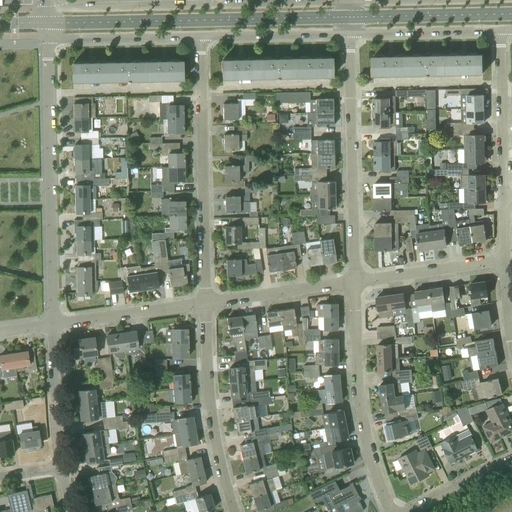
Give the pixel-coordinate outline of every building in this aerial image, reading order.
[(446,55),(410,56),(410,75),(427,75),(427,76),(430,76),(430,75),(447,74),(446,55)] [(447,74),(465,74),(483,73),(483,55),(446,55),(447,74)] [(410,56),(391,57),(373,57),(373,76),(410,75),(410,56)] [(332,77),(332,64),(332,58),(295,59),(296,77),(332,77)] [(222,60),(223,73),(223,79),(259,78),(259,59),(222,60)] [(259,59),(259,78),(277,78),(277,79),(279,79),(279,78),(296,77),(295,59),(259,59)] [(183,80),(183,67),(182,61),(146,62),(146,81),(183,80)] [(130,81),(146,81),(146,62),(109,63),(110,81),(127,81),(127,82),(130,82),(130,81)] [(73,82),(110,81),(109,63),(73,63),(73,82)] [(461,109),(468,109),(484,109),(484,95),(475,95),(475,89),(446,89),(446,96),(461,95),(461,109)] [(333,99),(316,99),(310,99),(310,92),(276,93),(276,103),(310,103),(310,113),(333,112),(333,99)] [(374,99),(374,112),(395,112),(395,99),(390,100),(390,96),(379,96),(379,99),(374,99)] [(92,104),(92,98),(92,97),(74,98),(74,104),(74,118),(92,118),(95,118),(95,104),(92,104)] [(183,119),(183,113),(184,113),(184,111),(183,111),(183,105),(178,106),(177,103),(167,103),(168,119),(183,119)] [(238,120),(238,104),(223,104),(223,120),(238,120)] [(468,109),(468,123),(484,123),(484,109),(468,109)] [(333,126),(333,112),(310,113),(307,113),(307,119),(316,119),(317,126),(333,126)] [(396,126),(395,112),(374,112),(374,126),(380,126),(380,129),(390,129),(390,126),(396,126)] [(81,132),(81,138),(98,138),(98,131),(92,131),(92,118),(74,118),(74,132),(81,132)] [(184,126),(183,119),(168,119),(168,136),(178,136),(178,133),(184,133),(184,128),(184,126)] [(239,151),(239,141),(246,141),(246,131),(256,131),(255,125),(238,125),(238,135),(224,135),(224,151),(239,151)] [(375,156),(395,155),(398,154),(398,140),(409,140),(409,133),(396,134),(396,140),(395,142),(390,142),(390,139),(380,139),(380,142),(374,142),(375,156)] [(484,135),(468,135),(464,135),(465,149),(485,149),(484,135)] [(98,145),(98,138),(81,138),(81,145),(75,145),(75,159),(88,159),(88,158),(93,158),(93,145),(98,145)] [(317,140),(317,154),(334,154),(334,140),(317,140)] [(178,154),(178,151),(178,143),(162,144),(150,144),(150,150),(162,150),(162,156),(168,156),(168,167),(184,167),(184,161),(185,161),(185,159),(184,159),(184,153),(178,154)] [(485,162),(485,149),(465,149),(465,163),(485,162)] [(334,167),(334,154),(317,154),(311,154),(311,169),(299,169),(299,175),(311,175),(311,168),(334,167)] [(256,161),(256,155),(244,156),(244,165),(224,166),(225,182),(239,182),(239,171),(249,171),(249,162),(256,161)] [(381,172),(391,172),(391,171),(396,171),(395,155),(375,156),(375,169),(381,169),(381,172)] [(121,172),(115,172),(115,178),(128,178),(127,158),(120,158),(121,172)] [(76,173),(76,179),(102,179),(101,172),(89,172),(88,159),(75,159),(75,173),(76,173)] [(179,181),(185,181),(185,176),(185,174),(184,167),(168,167),(162,168),(163,185),(151,186),(151,192),(163,192),(174,191),(174,184),(179,184),(179,181)] [(462,189),(465,189),(486,189),(485,175),(469,175),(469,169),(463,169),(448,169),(448,176),(461,175),(462,189)] [(375,197),(391,197),(399,197),(399,183),(409,183),(409,177),(397,177),(390,177),(390,184),(375,184),(375,197)] [(89,199),(95,199),(96,199),(96,186),(108,186),(108,179),(102,179),(76,179),(76,186),(75,186),(76,200),(89,199)] [(309,189),(309,195),(335,195),(335,181),(318,182),(318,189),(309,189)] [(225,213),(250,212),(249,192),(257,192),(257,186),(245,187),(245,196),(225,197),(225,213)] [(465,189),(465,203),(486,202),(486,189),(465,189)] [(318,202),(318,209),(335,209),(335,195),(309,195),(309,202),(318,202)] [(392,211),(391,197),(375,197),(375,211),(392,211)] [(89,199),(76,200),(76,214),(83,214),(83,220),(99,220),(102,220),(102,213),(89,213),(89,199)] [(185,215),(185,209),(186,209),(186,207),(185,207),(185,201),(179,202),(179,199),(161,199),(161,216),(169,215),(185,215)] [(453,242),(449,209),(442,210),(444,224),(430,226),(433,248),(447,246),(447,243),(453,242)] [(473,242),(471,226),(469,218),(456,220),(455,209),(449,209),(453,242),(459,241),(459,244),(473,242)] [(420,250),(433,248),(430,226),(429,224),(416,225),(415,214),(408,215),(409,217),(410,223),(411,230),(417,229),(417,234),(420,250)] [(170,232),(173,232),(180,232),(180,229),(186,229),(185,224),(186,224),(186,222),(185,222),(185,215),(169,215),(170,232)] [(334,215),(316,216),(317,222),(317,224),(335,224),(334,215)] [(240,218),(240,227),(226,227),(226,243),(237,243),(237,249),(259,249),(259,242),(241,243),(240,227),(246,227),(246,224),(258,223),(258,217),(240,218)] [(375,223),(375,237),(392,237),(398,237),(398,223),(410,223),(409,217),(394,217),(394,223),(375,223)] [(76,220),(76,241),(94,240),(94,227),(99,227),(99,220),(83,220),(76,220)] [(487,240),(484,224),(471,226),(473,242),(487,240)] [(392,250),(392,237),(375,237),(376,251),(392,250)] [(414,251),(411,237),(405,237),(407,252),(414,251)] [(319,241),(320,247),(323,264),(336,262),(333,239),(319,241)] [(95,254),(94,240),(76,241),(77,255),(84,255),(84,261),(95,261),(101,260),(101,254),(95,254)] [(182,265),(182,267),(169,269),(165,240),(164,240),(158,240),(160,253),(163,273),(168,272),(171,286),(187,284),(186,275),(189,275),(189,264),(182,265)] [(282,270),(296,268),(292,245),(279,247),(282,270)] [(269,272),(282,270),(279,247),(272,248),(273,254),(266,255),(269,272)] [(309,266),(323,264),(320,247),(307,249),(309,266)] [(153,254),(155,266),(140,268),(143,288),(158,285),(158,288),(159,288),(157,274),(163,273),(160,253),(153,254)] [(246,260),(241,260),(226,260),(227,276),(241,276),(249,275),(256,273),(257,274),(262,273),(260,259),(255,259),(255,264),(247,265),(246,260)] [(77,267),(77,281),(91,281),(90,268),(95,267),(95,261),(84,261),(77,261),(78,267),(77,267)] [(120,268),(122,281),(122,285),(128,285),(129,292),(130,292),(143,290),(143,288),(140,268),(139,265),(120,268)] [(97,281),(91,281),(77,281),(77,296),(91,295),(91,289),(97,289),(97,281)] [(123,293),(122,285),(122,281),(108,283),(110,295),(123,293)] [(481,305),(480,297),(488,296),(486,281),(471,284),(473,298),(471,299),(472,306),(481,305)] [(449,287),(451,303),(452,310),(458,309),(456,299),(460,298),(458,285),(449,287)] [(452,310),(451,303),(445,304),(443,288),(429,290),(432,312),(446,310),(447,316),(453,315),(452,310)] [(418,308),(412,308),(414,325),(421,324),(420,317),(423,317),(422,313),(432,312),(429,290),(416,292),(418,308)] [(392,309),(393,315),(393,316),(406,314),(408,328),(415,327),(414,325),(412,308),(406,309),(404,293),(390,295),(392,309)] [(393,315),(392,309),(390,295),(377,297),(379,311),(380,317),(393,315)] [(323,317),(337,317),(337,304),(317,304),(318,318),(323,317)] [(300,307),(302,318),(307,318),(310,318),(308,306),(300,307)] [(297,328),(299,345),(306,344),(305,341),(304,335),(302,323),(296,324),(294,308),(280,310),(283,330),(297,328)] [(464,308),(458,309),(452,310),(453,315),(453,318),(465,316),(464,308)] [(283,330),(280,310),(266,312),(268,327),(282,325),(283,330)] [(489,311),(467,314),(470,329),(492,326),(489,311)] [(259,349),(265,348),(264,336),(258,337),(254,314),(244,316),(243,315),(241,315),(243,333),(244,339),(258,337),(259,349)] [(244,339),(243,333),(241,315),(238,316),(238,317),(227,318),(231,341),(244,339)] [(337,317),(323,317),(324,330),(338,330),(337,317)] [(302,318),(302,323),(304,335),(320,335),(320,329),(307,329),(307,318),(302,318)] [(172,327),(172,343),(188,343),(188,329),(182,329),(182,326),(172,327)] [(378,339),(384,339),(393,338),(396,338),(396,331),(383,332),(382,327),(377,328),(378,339)] [(142,332),(143,338),(144,344),(154,342),(152,330),(142,332)] [(136,332),(122,334),(125,350),(138,348),(140,366),(147,365),(145,352),(144,344),(143,338),(137,339),(136,332)] [(125,350),(122,334),(107,336),(109,352),(112,352),(114,355),(116,356),(119,358),(122,359),(126,358),(125,350)] [(270,335),(264,336),(265,348),(266,350),(272,349),(270,335)] [(318,352),(338,352),(338,339),(324,339),(324,340),(320,340),(320,335),(304,335),(305,341),(318,341),(318,352)] [(378,345),(378,359),(398,358),(398,344),(412,343),(412,336),(396,338),(393,338),(394,344),(378,345)] [(462,344),(472,342),(471,336),(457,339),(458,349),(463,347),(462,344)] [(78,340),(79,348),(73,349),(75,360),(83,359),(83,357),(97,355),(95,338),(78,340)] [(469,357),(478,355),(496,352),(494,338),(475,341),(476,347),(468,348),(469,357)] [(188,343),(172,343),(172,360),(183,360),(183,357),(188,357),(188,343)] [(27,351),(13,354),(16,372),(24,371),(23,366),(29,365),(30,370),(36,369),(34,351),(27,352),(27,351)] [(234,352),(235,362),(245,361),(247,361),(246,351),(234,352)] [(338,365),(338,352),(318,352),(315,353),(316,365),(304,366),(304,372),(319,371),(319,365),(324,365),(324,366),(338,365)] [(496,352),(478,355),(481,369),(499,366),(496,352)] [(0,374),(3,374),(3,377),(17,375),(16,372),(13,354),(0,355),(0,374)] [(110,357),(104,358),(107,382),(112,381),(114,381),(110,357)] [(97,359),(100,382),(107,382),(104,358),(97,359)] [(399,370),(398,358),(378,359),(379,372),(395,371),(396,377),(412,376),(412,370),(399,370)] [(230,382),(245,381),(255,380),(254,370),(266,369),(266,360),(247,361),(245,361),(246,367),(229,368),(230,382)] [(443,365),(445,379),(452,378),(450,364),(443,365)] [(463,371),(465,381),(479,377),(478,371),(469,373),(468,370),(463,371)] [(174,389),(190,388),(189,374),(183,375),(183,372),(173,372),(174,389)] [(325,389),(340,388),(339,374),(324,376),(325,389)] [(380,385),(382,399),(402,396),(400,383),(413,382),(412,376),(396,377),(396,383),(380,385)] [(479,377),(465,381),(462,381),(464,390),(478,387),(481,399),(503,394),(499,378),(481,383),(479,377)] [(248,394),(249,400),(270,397),(269,391),(256,393),(255,380),(245,381),(230,382),(231,396),(246,395),(246,394),(248,394)] [(107,382),(100,382),(88,383),(88,390),(78,391),(80,404),(96,403),(95,391),(100,390),(113,388),(112,381),(107,382)] [(190,388),(174,389),(175,406),(185,405),(185,402),(191,401),(190,388)] [(342,402),(340,388),(325,389),(318,390),(320,403),(307,405),(308,410),(322,409),(322,404),(326,403),(342,402)] [(388,412),(389,418),(418,413),(417,407),(405,409),(404,396),(402,396),(382,399),(384,412),(388,412)] [(247,405),(233,407),(235,421),(249,419),(257,418),(255,406),(271,404),(270,397),(249,400),(250,406),(247,407),(247,405)] [(501,398),(486,402),(488,409),(491,409),(496,420),(483,426),(491,443),(492,442),(491,440),(505,434),(506,436),(511,432),(511,426),(511,424),(511,423),(511,421),(508,414),(507,415),(503,407),(505,407),(504,405),(502,405),(501,398)] [(22,400),(10,402),(12,410),(23,408),(22,400)] [(103,418),(103,424),(122,422),(122,416),(116,417),(106,418),(105,402),(96,403),(80,404),(81,420),(103,418)] [(453,417),(458,414),(464,426),(474,421),(467,407),(456,410),(443,413),(444,416),(448,422),(454,419),(453,417)] [(323,415),(322,409),(308,410),(299,412),(300,417),(308,416),(323,415)] [(323,419),(324,428),(345,424),(343,410),(327,413),(328,418),(323,419)] [(170,412),(158,413),(155,413),(155,422),(171,421),(173,434),(180,433),(195,430),(193,417),(174,420),(173,412),(170,412)] [(418,413),(389,418),(390,424),(386,425),(389,439),(409,434),(406,421),(419,419),(418,413)] [(251,433),(249,419),(235,421),(237,435),(251,433)] [(129,422),(122,422),(103,424),(104,431),(83,434),(85,447),(108,444),(106,430),(129,428),(129,422)] [(348,437),(345,424),(324,428),(319,429),(320,435),(326,434),(327,442),(348,437)] [(24,452),(23,448),(35,446),(36,450),(41,450),(37,426),(32,427),(33,432),(21,434),(20,433),(23,453),(24,452)] [(255,437),(269,435),(268,428),(254,431),(255,437)] [(195,430),(180,433),(182,446),(198,444),(195,430)] [(0,456),(14,454),(10,431),(0,432),(0,456)] [(253,444),(253,442),(239,446),(242,460),(263,455),(266,454),(263,444),(270,442),(269,435),(255,437),(256,444),(253,444)] [(416,440),(421,452),(411,457),(409,454),(399,459),(403,468),(405,467),(413,483),(429,475),(428,473),(435,469),(427,452),(433,448),(427,436),(416,440)] [(464,456),(477,449),(475,446),(476,445),(475,443),(474,443),(471,436),(458,442),(456,436),(442,443),(451,462),(452,462),(451,460),(463,454),(464,456)] [(110,453),(108,444),(85,447),(87,463),(103,461),(102,454),(110,453)] [(295,447),(296,452),(296,453),(311,450),(310,444),(295,447)] [(336,445),(335,445),(320,448),(321,455),(323,455),(326,469),(353,463),(350,448),(337,450),(336,445)] [(163,451),(164,457),(178,454),(177,448),(163,451)] [(135,451),(122,453),(124,461),(136,459),(135,451)] [(165,463),(179,460),(178,454),(164,457),(165,463)] [(263,474),(277,470),(276,464),(266,467),(263,455),(242,460),(246,473),(260,470),(259,469),(262,468),(263,474)] [(189,472),(189,473),(203,469),(200,457),(177,462),(180,475),(189,472)] [(109,466),(121,464),(122,464),(121,458),(108,460),(109,466)] [(89,476),(92,490),(114,484),(117,477),(112,472),(111,469),(119,468),(121,464),(109,466),(98,468),(99,474),(89,476)] [(206,482),(203,469),(189,473),(193,485),(206,482)] [(253,497),(271,491),(276,490),(272,478),(279,476),(277,470),(263,474),(265,480),(263,481),(262,480),(249,484),(253,497)] [(154,479),(154,491),(168,490),(168,478),(154,479)] [(352,483),(350,485),(351,487),(340,492),(335,481),(309,493),(312,501),(321,497),(328,510),(335,507),(337,511),(361,511),(363,511),(360,505),(361,505),(357,496),(358,495),(352,483)] [(109,502),(110,508),(131,503),(129,497),(121,499),(119,498),(116,484),(114,484),(92,490),(96,505),(109,502)] [(173,498),(174,498),(188,494),(186,488),(172,492),(173,498)] [(54,508),(51,495),(33,499),(34,504),(30,505),(27,491),(27,490),(7,495),(11,510),(0,511),(46,511),(46,509),(53,507),(53,508),(54,508)] [(271,506),(271,505),(273,504),(275,510),(289,506),(287,500),(275,503),(271,491),(253,497),(257,511),(271,506)] [(176,504),(190,501),(188,494),(174,498),(176,504)] [(210,494),(198,498),(195,499),(199,511),(210,511),(210,510),(214,508),(210,494)] [(123,511),(132,510),(131,503),(110,508),(106,509),(106,511),(123,511)]
